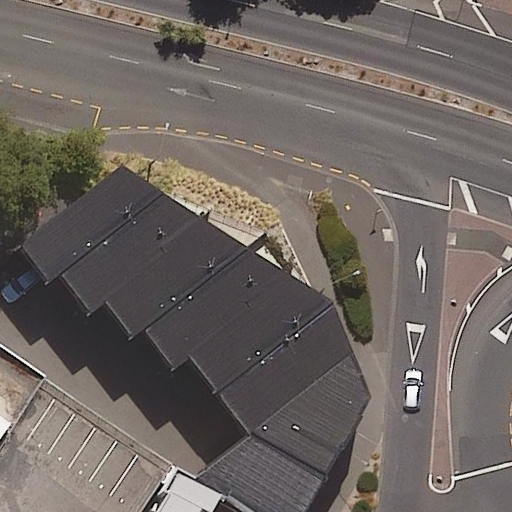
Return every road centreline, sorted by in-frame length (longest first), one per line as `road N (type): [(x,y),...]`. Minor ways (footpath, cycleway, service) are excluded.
road 1 (secondary): [(395,127),(0,29)]
road 2 (secondary): [(410,511),(419,186),(395,127)]
road 3 (unknown): [(271,511),(0,281)]
road 4 (secondary): [(270,2),(511,77)]
road 5 (secondary): [(511,312),(481,381),(489,464),(510,511)]
road 6 (secondary): [(511,161),(395,127)]
